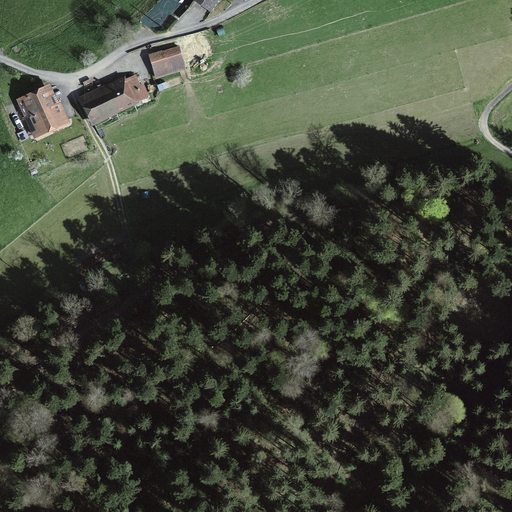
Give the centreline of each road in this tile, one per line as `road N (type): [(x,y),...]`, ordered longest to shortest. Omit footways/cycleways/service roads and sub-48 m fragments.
road 1 (track): [(68,85),(108,166),(135,257),(154,268),(182,272),(300,218),(511,191)]
road 2 (residential): [(0,60),(68,85),(137,43),(208,28),(259,0)]
road 3 (track): [(0,408),(58,356),(179,271)]
